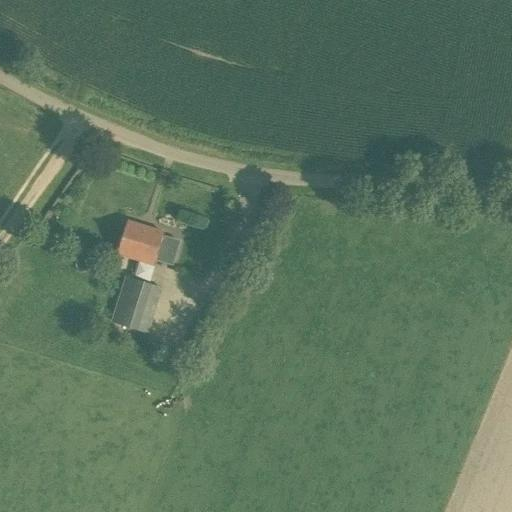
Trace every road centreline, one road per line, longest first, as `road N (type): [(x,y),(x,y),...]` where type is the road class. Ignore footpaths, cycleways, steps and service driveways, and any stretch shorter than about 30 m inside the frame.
road 1 (unclassified): [(511,197),(248,174),(85,122)]
road 2 (unclassified): [(0,240),(85,122)]
